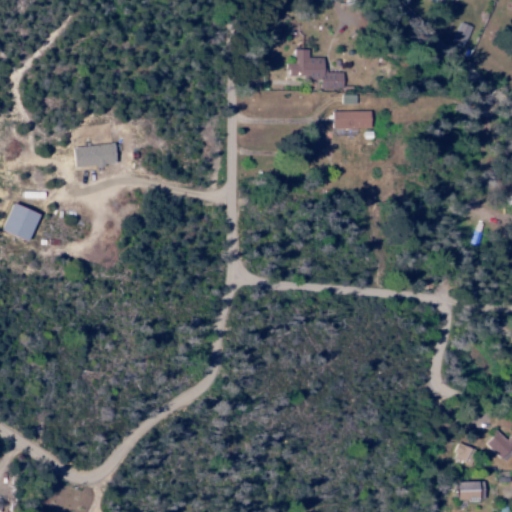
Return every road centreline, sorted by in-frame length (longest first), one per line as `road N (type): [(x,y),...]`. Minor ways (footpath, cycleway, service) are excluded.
road 1 (residential): [(89,483),(185,401),(212,366),(233,281),(226,0)]
road 2 (residential): [(511,308),(233,281)]
road 3 (residential): [(388,0),(511,106)]
